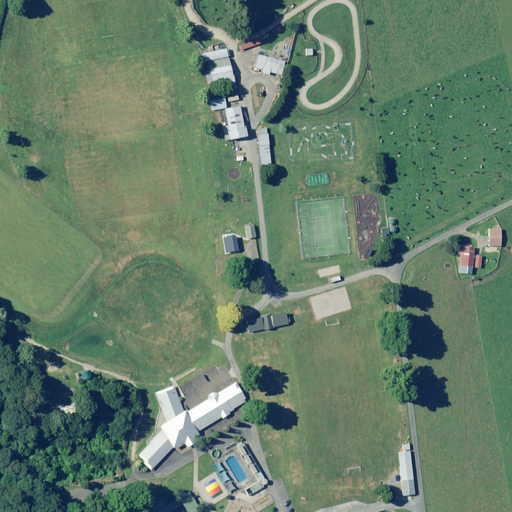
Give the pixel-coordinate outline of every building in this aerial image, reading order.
[(235,87),(228,48),(202,53),(203,62),(207,61),(214,92),(235,87)] [(257,55),(253,70),(259,71),(259,69),(262,70),(261,73),(268,75),(269,72),(283,75),(286,62),(257,55)] [(227,108),(225,97),(209,99),(211,111),(227,108)] [(224,141),(231,140),(247,136),(241,107),(225,110),(228,126),(221,127),(224,141)] [(272,166),(268,128),(257,129),(261,167),(272,166)] [(230,223),(220,225),(226,255),(230,255),(230,258),(235,258),(235,254),(240,253),(236,229),(231,230),(230,223)] [(256,237),(254,225),(245,227),(247,239),(256,237)] [(501,246),(502,229),(489,229),(489,246),(501,246)] [(474,247),(460,246),(458,273),(472,274),(474,247)] [(284,309),(242,318),(245,333),(287,323),(284,309)] [(237,371),(234,363),(229,366),(232,373),(237,371)] [(90,372),(79,375),(81,381),(92,378),(90,372)] [(139,455),(151,468),(172,445),(178,450),(200,436),(200,431),(247,401),(239,384),(188,410),(175,385),(152,392),(165,421),(160,431),(139,455)] [(129,462),(132,435),(123,434),(120,461),(129,462)] [(259,476),(240,443),(232,448),(251,481),(259,476)] [(409,450),(397,452),(402,494),(414,492),(409,450)] [(261,488),(258,482),(245,490),(249,496),(261,488)] [(205,511),(191,489),(179,496),(188,511),(205,511)]
